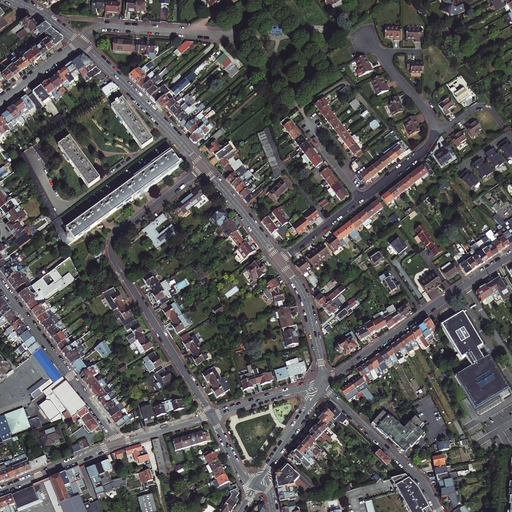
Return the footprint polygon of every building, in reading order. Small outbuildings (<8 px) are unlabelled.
[(92,0),(92,11),(106,12),(106,3),(106,0),(92,0)] [(127,0),(127,13),(136,13),(137,3),(137,1),(129,0),(127,0)] [(441,0),(443,3),(441,11),(449,14),(450,16),(453,14),(454,17),(466,10),(463,4),(456,8),(454,7),(454,6),(453,5),(453,4),(452,4),(451,3),(450,1),(452,0),(441,0)] [(508,6),(511,3),(511,0),(494,0),(491,2),(496,12),(508,6)] [(120,4),(119,4),(106,3),(106,12),(106,13),(119,14),(120,4)] [(137,3),(136,13),(145,14),(146,3),(137,3)] [(428,14),(425,7),(418,11),(419,14),(421,13),(423,17),(428,14)] [(16,35),(21,40),(25,38),(31,33),(34,31),(37,28),(32,20),(30,21),(30,20),(28,18),(27,17),(20,22),(25,29),(16,35)] [(43,33),(49,29),(43,24),(37,28),(34,31),(38,37),(42,34),(43,33)] [(437,33),(441,41),(451,36),(446,28),(437,33)] [(48,42),(52,48),(60,42),(60,38),(49,29),(43,33),(52,39),(48,42)] [(400,41),(400,29),(384,30),(384,40),(393,40),(393,41),(400,41)] [(422,31),(406,31),(406,40),(415,40),(415,42),(422,42),(422,31)] [(38,43),(40,45),(46,53),(52,48),(48,42),(45,39),(41,43),(40,41),(38,43)] [(135,52),(136,42),(114,40),(113,51),(135,52)] [(152,61),(157,58),(154,54),(155,43),(136,42),(135,52),(144,53),(144,56),(148,56),(152,61)] [(185,42),(176,50),(181,54),(194,42),(185,42)] [(40,45),(34,49),(40,57),(46,53),(40,45)] [(27,49),(25,51),(34,62),(40,57),(34,49),(30,52),(27,49)] [(25,50),(20,54),(29,66),(34,62),(25,51),(25,50)] [(12,55),(16,60),(23,70),(29,66),(20,54),(19,54),(16,56),(14,53),(12,55)] [(223,54),(217,60),(221,64),(227,59),(223,54)] [(368,64),(364,55),(361,56),(355,59),(359,68),(357,69),(356,72),(358,76),(373,69),(370,63),(368,64)] [(92,79),(101,72),(85,57),(82,57),(78,60),(92,79)] [(227,59),(221,64),(225,68),(231,63),(227,59)] [(16,60),(11,65),(17,74),(23,70),(16,60)] [(92,79),(78,60),(72,64),(79,73),(83,79),(87,76),(90,80),(92,79)] [(424,73),(423,62),(416,62),(416,60),(407,61),(408,69),(412,69),(412,73),(424,73)] [(224,69),(228,74),(235,67),(231,63),(225,68),(224,69)] [(17,74),(11,65),(10,64),(4,69),(5,70),(12,78),(17,74)] [(74,77),(79,73),(72,64),(65,70),(75,83),(77,81),(74,77)] [(143,67),(129,77),(137,85),(147,76),(144,73),(148,70),(150,69),(148,67),(147,68),(146,67),(144,69),(143,67)] [(232,78),(239,72),(235,67),(228,74),(232,78)] [(137,85),(141,90),(162,71),(160,69),(155,73),(153,71),(147,76),(137,85)] [(5,70),(0,74),(6,82),(12,78),(5,70)] [(75,83),(65,70),(60,73),(59,73),(57,74),(57,76),(64,85),(66,88),(73,83),(75,86),(76,84),(75,83)] [(141,90),(146,94),(153,88),(166,77),(162,71),(141,90)] [(170,92),(175,97),(181,92),(197,78),(192,72),(170,92)] [(232,78),(236,82),(243,76),(239,72),(232,78)] [(384,83),(380,75),(371,79),(378,94),(388,89),(385,83),(384,83)] [(57,76),(48,83),(60,99),(63,97),(59,92),(58,93),(57,92),(57,90),(64,85),(57,76)] [(60,99),(48,83),(41,87),(51,100),(54,97),(58,102),(60,100),(60,99)] [(156,105),(164,97),(170,92),(164,86),(157,92),(150,99),(156,105)] [(47,103),(51,100),(41,87),(33,93),(44,107),(45,109),(48,107),(47,105),(48,104),(47,103)] [(453,87),(449,89),(458,102),(465,98),(466,100),(470,97),(463,87),(456,91),(453,87)] [(153,88),(146,94),(150,99),(157,92),(153,88)] [(165,106),(169,111),(185,96),(181,92),(175,97),(169,103),(165,106)] [(44,107),(33,93),(21,102),(29,113),(35,109),(37,112),(44,107)] [(153,141),(118,94),(115,96),(113,93),(106,98),(113,106),(111,108),(141,149),(153,141)] [(173,115),(189,101),(190,99),(186,95),(185,96),(169,111),(173,115)] [(400,103),(397,96),(389,100),(391,103),(387,105),(392,116),(402,111),(399,104),(400,103)] [(169,103),(164,97),(156,105),(161,110),(165,106),(169,103)] [(448,97),(438,105),(445,115),(449,112),(448,110),(454,106),(448,97)] [(319,112),(326,107),(329,105),(324,98),(314,106),(319,112)] [(193,105),(189,101),(173,115),(177,119),(193,105)] [(22,118),(29,113),(21,102),(14,108),(22,118)] [(193,105),(177,119),(181,124),(197,109),(193,105)] [(324,119),(331,113),(326,107),(319,112),(324,119)] [(8,113),(7,113),(16,125),(19,122),(20,124),(22,126),(24,125),(25,127),(28,126),(26,124),(22,118),(14,108),(11,110),(11,109),(7,111),(8,113)] [(197,109),(181,124),(184,128),(192,121),(191,120),(200,112),(197,109)] [(7,113),(1,117),(7,125),(10,130),(12,132),(18,128),(17,127),(16,125),(7,113)] [(324,119),(329,125),(336,119),(331,113),(324,119)] [(60,129),(68,123),(61,114),(53,120),(60,129)] [(188,132),(201,121),(203,119),(207,116),(206,114),(203,117),(201,114),(197,117),(192,121),(184,128),(188,132)] [(416,124),(413,116),(402,121),(403,124),(403,125),(408,136),(418,131),(415,124),(416,124)] [(7,125),(1,117),(0,118),(0,126),(6,134),(9,131),(5,126),(7,125)] [(288,135),(296,129),(287,118),(280,124),(288,135)] [(203,119),(201,121),(188,132),(192,136),(205,125),(206,123),(203,119)] [(334,131),(341,126),(336,119),(329,125),(334,131)] [(380,126),(375,120),(369,125),(374,131),(380,126)] [(480,129),(474,121),(468,126),(466,123),(462,126),(470,136),(480,129)] [(205,125),(192,136),(189,138),(194,143),(196,143),(201,139),(199,137),(203,134),(205,136),(210,131),(205,125)] [(346,132),(341,126),(334,131),(339,138),(346,132)] [(215,141),(225,132),(222,128),(212,137),(215,141)] [(294,142),(301,136),(296,129),(288,135),(294,142)] [(351,138),(346,132),(339,138),(344,144),(351,138)] [(455,147),(465,140),(459,132),(453,136),(452,134),(448,137),(455,147)] [(299,148),(306,142),(301,136),(294,142),(299,148)] [(349,150),(356,145),(359,142),(354,136),(351,138),(344,144),(349,150)] [(88,188),(100,180),(69,138),(58,147),(88,188)] [(504,141),(498,145),(500,149),(507,159),(510,157),(511,158),(511,157),(511,147),(511,146),(510,145),(508,147),(504,141)] [(299,148),(304,155),(312,149),(306,142),(299,148)] [(389,149),(397,159),(406,152),(398,142),(389,149)] [(53,163),(39,143),(33,147),(32,147),(47,167),(53,163)] [(450,159),(447,155),(452,152),(445,143),(441,146),(443,148),(439,151),(440,153),(434,157),(440,165),(450,159)] [(214,144),(213,145),(212,144),(210,146),(209,147),(209,148),(208,149),(211,153),(212,153),(219,163),(232,153),(235,151),(229,144),(226,146),(225,145),(221,148),(217,148),(214,144)] [(354,157),(357,154),(360,157),(363,154),(366,152),(364,149),(361,151),(356,145),(349,150),(354,157)] [(310,162),(317,156),(312,149),(304,155),(301,157),(307,164),(310,162)] [(397,159),(389,149),(383,154),(385,157),(391,164),(397,159)] [(492,150),(485,154),(487,158),(494,169),(498,166),(499,167),(504,163),(498,155),(498,154),(496,156),(492,150)] [(30,180),(33,185),(37,193),(43,206),(46,211),(52,222),(59,218),(24,153),(21,155),(18,157),(22,166),(26,173),(30,180)] [(67,229),(59,218),(52,222),(53,223),(55,229),(59,235),(61,240),(65,248),(81,236),(106,218),(129,201),(151,185),(172,170),(180,164),(172,153),(67,229)] [(230,177),(238,170),(243,166),(239,161),(237,161),(236,162),(233,158),(235,156),(232,153),(219,163),(230,177)] [(318,172),(325,166),(317,156),(310,162),(315,169),(311,172),(313,175),(318,172)] [(384,169),(391,164),(385,157),(379,161),(384,169)] [(485,176),(486,178),(492,174),(486,165),(485,164),(483,166),(479,160),(473,165),(475,168),(474,169),(482,179),(485,176)] [(384,169),(379,161),(373,166),(378,174),(384,169)] [(426,164),(416,171),(421,179),(428,173),(431,176),(434,174),(426,164)] [(325,166),(318,172),(325,182),(332,176),(325,166)] [(378,174),(373,166),(366,171),(372,178),(378,174)] [(0,170),(0,182),(0,178),(8,172),(4,167),(0,170)] [(226,180),(231,186),(244,174),(248,171),(246,170),(242,174),(238,170),(230,177),(226,180)] [(273,174),(276,180),(281,176),(279,171),(273,174)] [(360,182),(363,180),(366,183),(372,178),(366,171),(360,176),(358,174),(355,176),(360,182)] [(416,171),(409,177),(414,184),(421,179),(416,171)] [(244,174),(231,186),(235,191),(252,176),(249,172),(245,176),(244,174)] [(473,187),(474,188),(479,183),(472,176),(471,175),(469,177),(464,172),(459,178),(462,181),(461,181),(470,190),(473,187)] [(252,176),(235,191),(240,196),(247,189),(246,187),(254,180),(256,179),(257,181),(260,178),(256,173),(252,176)] [(331,188),(338,183),(332,176),(325,182),(322,184),(324,188),(328,185),(331,188)] [(409,177),(402,182),(408,189),(414,184),(409,177)] [(402,182),(395,187),(401,195),(408,189),(402,182)] [(343,189),(338,183),(331,188),(328,191),(333,197),(343,189)] [(276,202),(287,190),(281,184),(269,195),(276,202)] [(192,194),(186,199),(192,207),(202,200),(200,197),(204,194),(198,187),(194,191),(194,192),(192,194)] [(395,187),(388,193),(394,200),(401,195),(395,187)] [(247,189),(240,196),(244,200),(251,194),(254,191),(252,189),(249,191),(247,189)] [(244,200),(247,205),(263,191),(261,189),(253,196),(251,194),(244,200)] [(349,197),(343,189),(333,197),(332,198),(335,201),(339,198),(342,202),(349,197)] [(394,200),(388,193),(382,198),(387,205),(394,200)] [(7,196),(0,201),(0,209),(0,210),(11,201),(7,196)] [(15,199),(11,201),(0,210),(6,216),(16,209),(12,204),(16,201),(15,199)] [(177,206),(176,205),(172,208),(177,215),(181,212),(183,214),(192,207),(186,199),(179,204),(177,206)] [(378,201),(371,207),(376,214),(383,209),(378,201)] [(8,226),(7,227),(10,231),(22,222),(28,218),(19,206),(16,209),(6,216),(10,223),(7,225),(8,226)] [(376,214),(371,207),(364,212),(370,219),(376,214)] [(268,217),(261,222),(273,238),(279,233),(282,237),(285,238),(287,232),(288,231),(284,225),(288,223),(281,214),(282,213),(278,208),(272,214),(274,216),(278,221),(274,225),(270,219),(268,217)] [(313,208),(303,217),(304,218),(309,224),(310,226),(315,222),(314,221),(319,216),(316,211),(313,208)] [(416,216),(411,209),(406,212),(410,219),(416,216)] [(222,210),(210,220),(215,226),(217,224),(220,228),(229,220),(226,216),(227,215),(222,210)] [(371,221),(370,219),(364,212),(357,217),(363,225),(365,227),(371,221)] [(163,214),(157,219),(160,223),(166,218),(163,214)] [(511,220),(508,223),(508,221),(504,224),(497,214),(493,216),(500,226),(501,225),(503,228),(511,236),(511,220)] [(400,220),(396,215),(390,219),(395,225),(400,220)] [(356,230),(363,225),(357,217),(350,223),(356,230)] [(306,227),(309,224),(304,218),(293,227),(291,229),(294,232),(296,231),(299,235),(307,228),(306,227)] [(153,222),(150,224),(154,228),(160,223),(157,219),(153,222)] [(230,238),(238,231),(229,220),(220,228),(215,232),(218,236),(223,232),(229,239),(230,238)] [(22,222),(10,231),(14,236),(16,235),(22,230),(21,227),(23,226),(22,225),(24,224),(22,222)] [(356,230),(350,223),(343,228),(349,235),(352,239),(359,234),(356,230)] [(157,236),(152,230),(149,225),(142,231),(156,249),(177,232),(171,225),(157,236)] [(417,237),(425,249),(427,247),(431,252),(430,252),(429,253),(433,259),(443,252),(440,248),(438,249),(422,226),(414,231),(418,236),(417,237)] [(498,230),(509,245),(511,243),(511,238),(499,226),(497,228),(498,230)] [(349,235),(343,228),(334,236),(342,246),(343,248),(347,245),(343,240),(349,235)] [(20,240),(16,243),(20,248),(30,240),(22,230),(16,235),(20,240)] [(493,234),(496,238),(504,249),(509,245),(498,230),(493,234)] [(242,236),(238,231),(230,238),(239,250),(248,242),(246,239),(243,241),(240,238),(242,236)] [(337,249),(342,246),(334,236),(326,242),(334,253),(338,250),(337,249)] [(481,241),(493,257),(498,253),(490,242),(486,237),(481,241)] [(504,249),(496,238),(490,242),(498,253),(504,249)] [(12,241),(10,239),(2,245),(4,247),(12,241)] [(395,241),(392,239),(387,243),(399,258),(402,255),(404,253),(403,251),(406,249),(398,239),(395,241)] [(0,254),(6,250),(14,244),(12,241),(4,247),(2,245),(0,246),(0,254)] [(481,241),(476,244),(488,260),(493,257),(481,241)] [(255,251),(248,242),(239,250),(238,251),(245,260),(255,251)] [(488,260),(476,244),(471,247),(472,249),(482,264),(488,260)] [(330,255),(322,245),(314,252),(323,262),(326,259),(330,255)] [(468,254),(477,268),(482,264),(472,249),(470,250),(471,251),(468,254)] [(0,262),(5,259),(3,257),(8,253),(6,250),(0,254),(0,262)] [(465,250),(460,254),(472,271),(477,268),(468,254),(465,250)] [(386,257),(382,251),(378,253),(377,252),(368,258),(370,261),(370,262),(374,268),(383,262),(382,260),(386,257)] [(323,262),(314,252),(306,258),(314,268),(318,265),(319,266),(323,262)] [(472,271),(460,254),(459,253),(453,258),(455,261),(461,270),(465,276),(472,271)] [(8,257),(5,259),(0,262),(0,270),(0,271),(16,258),(14,256),(9,260),(8,257)] [(26,306),(33,301),(76,269),(70,257),(49,273),(42,279),(32,286),(19,296),(26,306)] [(0,271),(4,276),(20,264),(20,263),(16,258),(0,271)] [(303,260),(295,266),(303,276),(307,273),(308,274),(312,271),(303,260)] [(253,279),(255,277),(258,280),(264,275),(262,272),(264,270),(263,268),(263,267),(263,266),(263,265),(262,264),(261,264),(260,264),(258,261),(246,270),(253,279)] [(447,280),(461,270),(455,261),(441,271),(447,280)] [(8,281),(20,271),(24,269),(20,264),(4,276),(8,281)] [(38,273),(42,279),(49,273),(45,268),(38,273)] [(58,289),(60,292),(80,277),(76,269),(33,301),(38,308),(46,302),(44,299),(58,289)] [(152,290),(160,285),(156,278),(157,277),(158,275),(154,270),(143,276),(144,278),(143,279),(146,284),(148,287),(149,286),(152,290)] [(28,281),(20,271),(8,281),(15,291),(28,281)] [(212,290),(214,288),(207,275),(205,276),(206,278),(212,290)] [(439,285),(440,284),(434,275),(419,285),(426,294),(434,288),(435,290),(440,286),(439,285)] [(384,276),(377,280),(380,284),(383,282),(390,294),(398,289),(394,282),(392,283),(391,281),(392,280),(392,279),(392,278),(391,278),(390,278),(387,280),(384,276)] [(277,290),(279,289),(278,287),(279,286),(274,279),(264,286),(268,291),(264,294),(268,299),(273,298),(274,302),(284,300),(282,290),(280,291),(278,291),(277,290)] [(499,279),(492,283),(502,300),(511,294),(505,285),(504,286),(499,279)] [(335,283),(332,280),(326,285),(325,286),(329,291),(334,287),(332,285),(335,283)] [(28,281),(15,291),(19,296),(32,286),(28,281)] [(157,302),(170,294),(168,291),(170,289),(166,281),(160,285),(152,290),(153,293),(152,294),(154,297),(157,302)] [(212,290),(214,292),(223,285),(221,283),(214,288),(212,290)] [(502,300),(492,283),(486,287),(492,297),(494,301),(496,303),(500,300),(501,301),(502,300)] [(318,303),(323,309),(333,300),(344,291),(341,287),(328,298),(325,300),(323,297),(321,295),(315,299),(318,303)] [(476,292),(481,301),(482,303),(492,297),(486,287),(476,292)] [(117,293),(113,288),(102,294),(109,305),(111,303),(116,310),(124,305),(122,302),(124,300),(122,297),(119,292),(117,293)] [(474,305),(481,301),(476,292),(470,296),(474,305)] [(494,301),(492,297),(482,303),(485,307),(494,301)] [(333,300),(323,309),(329,316),(331,314),(332,315),(339,309),(338,308),(339,306),(337,304),(333,300)] [(401,308),(401,309),(396,312),(401,321),(406,317),(405,315),(409,313),(407,309),(410,307),(406,300),(402,303),(404,306),(401,308)] [(38,308),(33,301),(26,306),(32,313),(38,308)] [(37,320),(50,310),(47,306),(50,303),(48,301),(46,302),(38,308),(32,313),(37,320)] [(344,311),(336,317),(340,322),(347,316),(348,317),(353,313),(350,310),(356,305),(354,302),(353,303),(351,305),(344,311)] [(341,308),(344,311),(351,305),(349,302),(341,308)] [(171,321),(181,315),(174,304),(167,307),(163,310),(162,311),(166,316),(168,319),(169,318),(171,321)] [(37,320),(41,325),(54,315),(52,312),(55,310),(55,311),(57,309),(56,308),(58,306),(57,305),(50,310),(37,320)] [(126,308),(124,305),(116,310),(113,312),(117,319),(118,318),(124,328),(136,321),(133,316),(133,315),(130,310),(128,307),(126,308)] [(224,311),(221,305),(212,311),(215,317),(224,311)] [(0,319),(11,311),(7,306),(0,311),(0,319)] [(393,307),(387,311),(395,325),(401,321),(396,312),(393,307)] [(289,308),(278,310),(282,329),(293,326),(289,308)] [(4,325),(15,316),(11,311),(0,319),(0,327),(0,328),(4,325)] [(386,318),(383,320),(386,326),(389,330),(395,325),(387,311),(383,313),(386,318)] [(483,347),(463,313),(441,326),(461,360),(465,357),(471,367),(455,376),(476,410),(505,392),(506,390),(507,389),(507,387),(507,386),(489,356),(483,360),(481,356),(482,356),(482,355),(482,354),(481,353),(480,353),(479,353),(477,350),(483,347)] [(46,332),(59,323),(54,315),(41,325),(46,332)] [(188,327),(181,315),(171,321),(173,325),(172,326),(173,328),(177,334),(188,327)] [(10,329),(19,322),(15,316),(4,325),(8,331),(10,329)] [(376,332),(386,326),(383,320),(382,318),(371,324),(376,332)] [(362,323),(365,328),(369,336),(376,332),(371,324),(368,320),(362,323)] [(130,330),(133,334),(126,338),(131,345),(144,337),(142,334),(144,333),(142,329),(138,324),(136,321),(124,328),(127,332),(130,330)] [(434,332),(436,330),(435,329),(429,321),(423,325),(433,340),(437,337),(434,332)] [(11,332),(13,334),(17,332),(23,327),(19,322),(10,329),(8,331),(5,332),(7,335),(11,332)] [(61,325),(59,323),(46,332),(52,340),(62,333),(63,332),(59,326),(61,325)] [(293,326),(282,329),(287,347),(298,344),(295,330),(298,330),(296,325),(293,326)] [(433,340),(423,325),(417,329),(428,344),(433,340)] [(15,342),(27,333),(23,327),(17,332),(13,334),(9,337),(13,343),(15,342)] [(361,341),(369,336),(365,328),(356,333),(361,341)] [(410,332),(415,340),(419,338),(426,349),(429,346),(428,344),(417,329),(416,328),(410,332)] [(418,346),(415,340),(410,332),(405,335),(412,349),(418,346)] [(32,339),(27,333),(15,342),(17,345),(20,343),(22,346),(32,339)] [(67,340),(62,333),(52,340),(57,347),(67,340)] [(191,353),(200,348),(195,341),(195,339),(193,336),(190,338),(188,334),(181,338),(183,341),(182,343),(186,348),(187,351),(189,350),(191,353)] [(400,339),(407,353),(413,350),(412,349),(405,335),(400,339)] [(144,337),(131,345),(130,346),(132,349),(136,347),(141,355),(153,347),(149,342),(148,339),(146,340),(144,337)] [(350,339),(344,343),(349,352),(350,351),(351,351),(353,350),(356,347),(355,345),(355,344),(353,342),(351,337),(350,338),(350,339)] [(36,345),(32,339),(22,346),(17,349),(21,354),(25,352),(25,353),(36,345)] [(407,353),(400,339),(395,343),(400,351),(405,360),(406,359),(403,354),(406,352),(406,353),(407,353)] [(71,346),(67,340),(57,347),(62,353),(71,346)] [(62,353),(66,358),(82,346),(80,344),(81,343),(79,340),(71,346),(62,353)] [(96,348),(105,358),(111,353),(105,341),(96,348)] [(344,343),(344,342),(335,347),(335,349),(337,351),(338,351),(340,350),(342,352),(343,352),(345,356),(350,353),(349,352),(344,343)] [(82,346),(66,358),(72,366),(80,360),(82,359),(79,355),(81,354),(80,353),(88,347),(85,343),(82,346)] [(400,351),(395,343),(390,346),(396,358),(399,364),(405,361),(405,360),(400,351)] [(41,350),(36,345),(25,353),(30,358),(31,357),(41,350)] [(392,361),(396,358),(390,346),(385,350),(389,359),(393,366),(397,364),(396,362),(395,362),(394,361),(393,362),(392,361)] [(191,353),(193,357),(192,358),(193,361),(197,366),(209,359),(206,354),(204,355),(200,348),(191,353)] [(41,350),(31,357),(32,358),(33,357),(50,379),(54,385),(62,378),(41,350)] [(379,354),(385,364),(387,363),(386,361),(389,359),(385,350),(379,354)] [(30,358),(25,353),(22,356),(26,361),(30,358)] [(144,359),(146,363),(145,364),(150,373),(154,371),(155,374),(164,369),(162,365),(163,364),(161,360),(158,356),(157,357),(154,353),(144,359)] [(379,354),(374,358),(382,372),(384,375),(389,372),(385,364),(379,354)] [(27,391),(31,395),(39,389),(42,393),(54,385),(50,379),(33,357),(32,358),(31,357),(30,358),(44,378),(27,391)] [(0,377),(0,375),(1,375),(3,378),(12,372),(5,364),(4,366),(1,362),(2,361),(0,358),(0,377)] [(374,358),(369,361),(376,375),(382,372),(374,358)] [(80,377),(93,367),(90,364),(85,367),(80,360),(72,366),(80,377)] [(303,362),(296,365),(295,361),(289,363),(290,366),(287,367),(290,377),(302,373),(301,372),(306,370),(303,362)] [(376,375),(369,361),(365,364),(374,380),(378,378),(376,375)] [(365,364),(361,367),(370,382),(374,380),(365,364)] [(80,377),(85,384),(93,377),(101,372),(95,365),(93,367),(80,377)] [(121,373),(128,369),(125,365),(119,368),(121,373)] [(244,390),(254,388),(253,386),(257,385),(252,370),(251,365),(246,366),(248,373),(240,376),(244,390)] [(220,380),(222,378),(215,367),(202,374),(205,380),(207,383),(209,382),(211,385),(220,380)] [(275,371),(278,380),(290,377),(287,367),(275,371)] [(356,370),(361,376),(362,378),(364,377),(368,382),(369,383),(370,382),(361,367),(356,370)] [(169,374),(168,371),(166,372),(164,369),(155,374),(154,375),(158,382),(155,384),(159,391),(160,391),(160,392),(164,391),(175,384),(172,380),(173,379),(169,374)] [(262,372),(259,373),(257,369),(252,370),(257,385),(261,383),(261,385),(271,382),(274,381),(272,374),(269,375),(268,373),(263,375),(262,372)] [(362,378),(361,376),(351,383),(358,394),(361,392),(364,396),(371,404),(376,401),(367,389),(367,386),(362,378)] [(93,377),(85,384),(90,390),(103,380),(101,377),(96,380),(96,381),(93,377)] [(105,383),(103,380),(90,390),(94,396),(102,389),(100,386),(101,386),(105,383)] [(217,398),(224,393),(222,389),(224,387),(220,380),(211,385),(213,389),(212,390),(213,392),(217,398)] [(61,419),(68,413),(81,403),(65,383),(46,397),(46,400),(38,407),(48,421),(50,420),(51,422),(50,423),(61,419)] [(358,394),(351,383),(341,391),(348,401),(355,396),(358,400),(364,396),(361,392),(358,394)] [(94,396),(99,402),(107,395),(112,392),(111,390),(110,391),(106,387),(102,389),(94,396)] [(39,389),(31,395),(34,399),(42,393),(39,389)] [(107,395),(99,402),(104,408),(116,399),(117,398),(114,395),(110,399),(107,395)] [(116,399),(104,408),(108,414),(120,404),(118,401),(116,399)] [(167,402),(169,411),(173,410),(174,412),(183,409),(181,400),(176,402),(175,399),(167,402)] [(159,404),(159,407),(154,408),(157,417),(166,414),(166,412),(169,411),(167,402),(159,404)] [(81,403),(68,413),(72,418),(85,409),(81,403)] [(108,414),(111,419),(125,408),(121,403),(120,404),(108,414)] [(330,405),(326,410),(340,423),(342,420),(339,417),(340,415),(330,405)] [(150,406),(141,409),(144,421),(154,418),(150,406)] [(6,414),(0,416),(3,421),(8,419),(6,417),(24,410),(23,408),(6,414)] [(125,408),(111,419),(116,424),(129,415),(127,412),(127,411),(125,408)] [(0,415),(0,435),(0,436),(3,441),(7,440),(11,438),(9,432),(11,432),(12,433),(30,426),(27,417),(29,416),(26,409),(24,410),(6,417),(8,419),(3,421),(0,416),(0,415)] [(85,409),(72,418),(75,423),(88,414),(85,409)] [(340,423),(326,410),(322,414),(323,415),(333,424),(334,423),(336,424),(338,424),(340,426),(342,424),(340,423)] [(424,424),(415,417),(405,429),(393,419),(384,412),(372,425),(388,440),(390,437),(395,441),(393,443),(405,453),(410,447),(412,449),(425,435),(420,429),(424,424)] [(82,422),(85,425),(92,419),(88,414),(75,423),(77,426),(80,423),(82,422)] [(130,414),(129,415),(116,424),(119,429),(126,424),(127,426),(132,422),(131,422),(134,419),(130,414)] [(333,424),(323,415),(319,420),(321,422),(331,431),(335,427),(333,424)] [(38,416),(29,420),(33,430),(42,426),(38,416)] [(92,419),(85,425),(83,426),(88,433),(90,432),(90,433),(98,427),(92,419)] [(331,431),(321,422),(317,427),(333,442),(337,438),(333,434),(331,431)] [(39,438),(42,446),(55,441),(54,439),(63,436),(58,425),(41,432),(43,437),(39,438)] [(333,442),(317,427),(313,431),(312,430),(311,432),(311,433),(310,434),(311,435),(309,438),(317,445),(318,446),(321,443),(322,445),(325,442),(325,441),(326,440),(331,444),(333,442)] [(204,434),(204,433),(200,434),(196,435),(199,444),(211,441),(208,432),(204,434)] [(199,444),(196,435),(192,436),(192,437),(188,438),(191,447),(199,444)] [(183,449),(191,447),(188,438),(185,439),(185,438),(181,440),(183,449)] [(309,438),(305,442),(319,456),(321,458),(322,459),(327,455),(321,449),(319,451),(315,447),(317,445),(309,438)] [(175,451),(183,449),(181,440),(176,441),(176,442),(173,443),(175,451)] [(319,456),(305,442),(301,447),(311,456),(313,454),(316,458),(319,456)] [(434,446),(436,454),(449,451),(447,442),(437,444),(434,446)] [(139,447),(135,448),(135,449),(133,450),(133,449),(131,448),(123,451),(125,457),(131,455),(134,462),(137,461),(138,464),(149,460),(147,455),(146,456),(143,449),(140,450),(139,447)] [(311,456),(301,447),(296,451),(311,465),(312,466),(314,463),(309,458),(311,456)] [(211,451),(203,455),(208,465),(217,461),(215,457),(213,454),(211,451)] [(311,465),(296,451),(293,455),(294,456),(291,458),(294,460),(293,461),(298,466),(299,465),(301,468),(302,468),(303,469),(304,469),(305,468),(307,470),(311,465)] [(390,462),(379,452),(375,456),(386,467),(390,462)] [(53,462),(51,459),(48,460),(46,456),(32,462),(29,457),(28,454),(26,455),(32,470),(53,462)] [(313,454),(311,456),(318,463),(321,460),(320,459),(321,458),(319,456),(316,458),(313,454)] [(26,455),(20,457),(26,473),(32,470),(26,455)] [(15,459),(21,475),(26,473),(20,457),(15,459)] [(433,459),(435,469),(445,467),(443,457),(433,459)] [(15,459),(9,461),(16,477),(21,475),(15,459)] [(108,482),(111,481),(107,471),(113,469),(117,479),(121,478),(115,465),(112,466),(110,460),(101,464),(108,482)] [(16,477),(9,461),(4,463),(5,466),(11,479),(16,477)] [(219,465),(217,461),(208,465),(212,473),(220,469),(219,465)] [(0,464),(0,468),(5,481),(11,479),(5,466),(4,463),(0,464)] [(108,482),(101,464),(94,466),(99,477),(102,476),(103,479),(100,481),(101,482),(105,495),(116,490),(113,481),(111,481),(108,482)] [(286,465),(278,474),(279,473),(280,473),(281,472),(282,472),(283,473),(288,467),(286,465)] [(99,477),(94,466),(91,468),(91,467),(89,468),(89,469),(86,470),(93,486),(95,493),(99,493),(97,487),(98,485),(97,483),(101,482),(100,481),(99,477)] [(450,466),(445,467),(435,469),(436,477),(452,474),(450,466)] [(300,478),(288,467),(283,473),(282,472),(281,472),(280,473),(279,473),(278,474),(277,475),(276,476),(276,480),(277,490),(297,486),(302,491),(304,493),(309,488),(299,479),(300,478)] [(50,479),(63,511),(93,511),(101,509),(98,501),(90,504),(89,502),(83,505),(80,496),(83,495),(80,488),(85,487),(77,468),(50,479)] [(222,472),(220,469),(212,473),(215,480),(224,475),(222,471),(222,472)] [(154,484),(150,470),(140,473),(146,490),(150,489),(148,486),(154,484)] [(452,474),(436,477),(438,484),(452,481),(464,478),(462,471),(452,474)] [(227,483),(226,480),(226,479),(224,475),(215,480),(221,491),(229,487),(227,483)] [(381,479),(376,475),(371,480),(376,484),(381,479)] [(419,490),(405,476),(393,479),(410,511),(431,511),(423,498),(419,490)] [(117,479),(113,481),(116,490),(124,487),(122,478),(121,478),(117,479)] [(43,482),(55,511),(63,511),(50,479),(43,482)] [(452,481),(438,484),(441,491),(441,499),(449,497),(450,504),(445,507),(448,511),(457,506),(457,503),(460,500),(458,488),(454,489),(452,481)] [(39,484),(11,495),(15,504),(17,509),(38,501),(34,493),(37,492),(40,486),(39,484)] [(297,486),(277,490),(279,496),(294,493),(302,491),(297,486)] [(223,503),(219,510),(222,511),(229,511),(231,511),(236,504),(239,500),(236,498),(239,493),(238,493),(236,489),(230,492),(232,495),(229,499),(226,504),(223,503)] [(41,502),(37,492),(34,493),(38,501),(17,509),(18,511),(41,502)] [(294,493),(279,496),(280,502),(296,499),(294,493)] [(141,511),(157,511),(152,494),(138,498),(141,511)] [(11,495),(5,497),(11,511),(10,511),(17,511),(18,511),(17,509),(13,511),(12,510),(14,509),(12,505),(15,504),(11,495)] [(5,497),(0,499),(0,501),(3,509),(6,508),(8,511),(9,511),(10,511),(11,511),(5,497)] [(374,511),(372,502),(365,503),(367,511),(374,511)]
